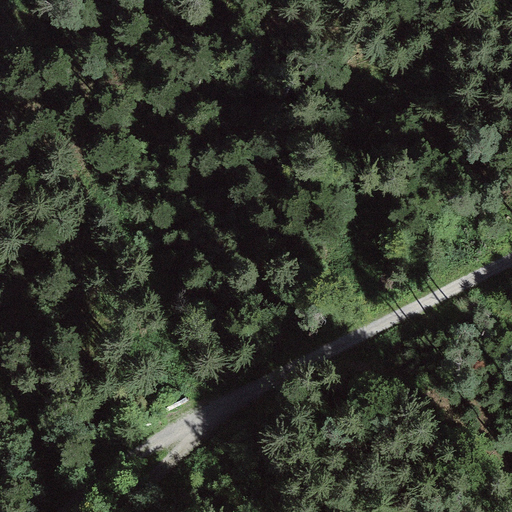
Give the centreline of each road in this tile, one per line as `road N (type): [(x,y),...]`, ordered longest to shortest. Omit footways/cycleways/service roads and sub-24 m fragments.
road 1 (track): [(121,511),(197,414),(511,261)]
road 2 (track): [(60,511),(197,414)]
